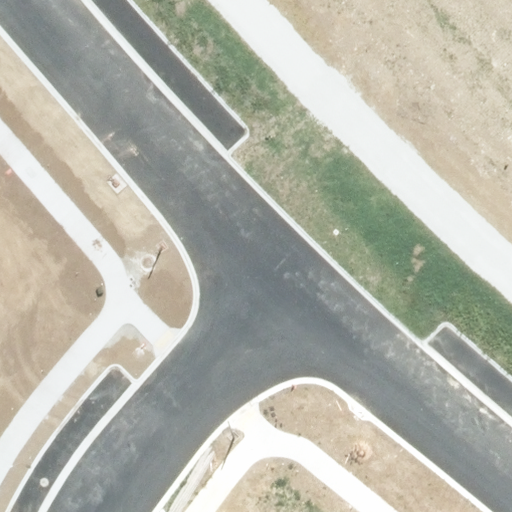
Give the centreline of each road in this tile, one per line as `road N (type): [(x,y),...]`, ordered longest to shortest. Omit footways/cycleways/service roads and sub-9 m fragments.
road 1 (residential): [(288,294),(43,0)]
road 2 (residential): [(90,511),(121,456),(288,294)]
road 3 (residential): [(511,469),(288,294)]
